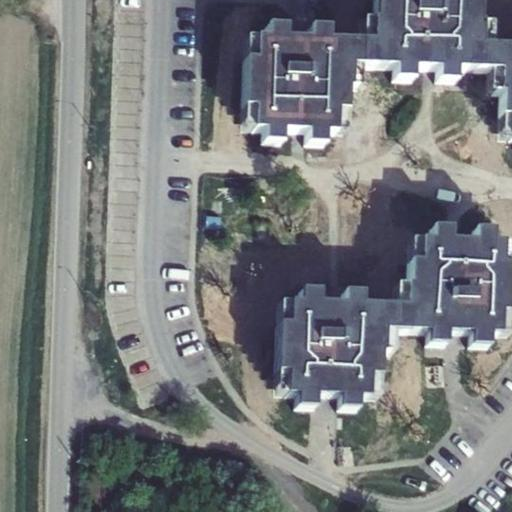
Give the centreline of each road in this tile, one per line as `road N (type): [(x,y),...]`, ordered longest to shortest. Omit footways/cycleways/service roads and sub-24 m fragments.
road 1 (residential): [(156,0),(150,302),(185,393),(297,470),(404,508),(443,500),(511,424)]
road 2 (residential): [(56,511),(74,0)]
